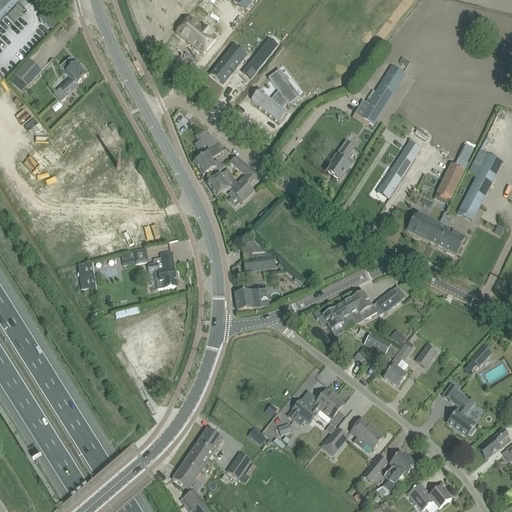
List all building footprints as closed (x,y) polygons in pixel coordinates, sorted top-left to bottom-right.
[(0,0),(0,22),(19,3),(15,0),(0,0)] [(233,0),(232,1),(245,11),(254,0),(233,0)] [(186,22),(177,33),(204,55),(215,41),(210,37),(212,35),(203,28),(200,32),(187,22),(186,22)] [(269,41),(249,65),(257,72),(277,47),(269,41)] [(229,52),(210,76),(223,86),(242,62),(229,52)] [(61,103),(67,98),(78,88),(76,86),(88,76),(77,63),(76,64),(73,60),(69,60),(60,68),(65,73),(71,80),(54,95),(61,103)] [(29,62),(15,77),(27,88),(41,73),(29,62)] [(392,66),(380,85),(368,104),(363,101),(355,113),(373,125),(405,75),(392,66)] [(260,92),(252,102),(279,124),(287,114),(283,111),(287,105),(288,107),(300,98),(294,91),(292,92),(278,73),(268,80),(278,93),(271,101),(260,92)] [(89,94),(49,132),(59,144),(103,121),(89,94)] [(0,172),(61,270),(124,255),(124,254),(132,252),(144,250),(143,249),(167,243),(149,208),(76,223),(0,101),(0,172)] [(194,163),(203,177),(214,170),(216,174),(224,169),(218,160),(213,163),(211,160),(224,152),(220,145),(210,136),(208,137),(205,133),(197,138),(200,142),(194,146),(198,151),(206,146),(209,151),(206,153),(207,155),(194,163)] [(347,144),(333,163),(331,167),(332,168),(327,175),(339,183),(353,164),(346,159),(354,149),(347,144)] [(384,187),(380,193),(389,199),(388,200),(389,201),(416,160),(415,159),(414,162),(402,155),(404,152),(390,173),(392,174),(384,187)] [(481,168),(460,209),(475,217),(503,163),(487,155),(485,160),(481,168)] [(458,160),(455,167),(464,172),(465,171),(468,165),(467,164),(458,160)] [(228,171),(216,178),(207,184),(216,198),(229,190),(242,204),(254,192),(248,186),(258,177),(240,161),(233,165),(246,177),(237,186),(228,171)] [(465,172),(464,172),(455,167),(452,165),(438,193),(451,199),(459,183),(464,174),(465,172)] [(98,182),(112,203),(124,195),(121,190),(128,186),(116,168),(103,176),(104,178),(98,182)] [(439,225),(424,217),(416,214),(407,231),(430,243),(439,225)] [(439,225),(430,243),(456,256),(461,247),(465,238),(448,229),(453,219),(444,214),(439,225)] [(132,252),(134,266),(142,264),(147,263),(147,261),(145,250),(132,252)] [(158,291),(164,290),(177,288),(172,253),(163,255),(164,259),(154,261),(154,266),(148,267),(149,273),(158,272),(159,277),(156,277),(158,291)] [(262,259),(243,261),(245,274),(264,271),(262,259)] [(85,266),(78,267),(81,291),(88,290),(85,267),(85,266)] [(259,291),(236,294),(235,294),(237,312),(261,309),(259,291)] [(377,305),(373,307),(377,314),(380,318),(384,315),(401,302),(393,291),(376,304),(376,305),(377,305)] [(348,314),(359,325),(364,322),(360,315),(372,308),(363,293),(351,300),(341,306),(348,314)] [(349,331),(359,325),(348,314),(341,306),(335,310),(334,309),(322,317),(323,317),(322,318),(317,321),(318,321),(322,328),(327,325),(331,332),(345,324),(349,331)] [(318,311),(313,314),(317,321),(322,318),(318,311)] [(397,331),(390,338),(401,347),(407,340),(397,331)] [(366,342),(386,354),(392,346),(371,334),(366,342)] [(480,368),(493,354),(485,346),(472,360),(480,368)] [(436,353),(428,347),(416,363),(425,369),(436,353)] [(384,379),(398,389),(407,376),(403,373),(408,367),(402,362),(407,356),(401,351),(391,365),(393,366),(384,379)] [(443,398),(449,402),(450,403),(451,402),(460,409),(458,412),(457,411),(447,425),(466,438),(469,435),(471,437),(476,431),(473,429),(476,425),(465,417),(475,404),(468,399),(467,400),(457,392),(458,392),(451,387),(443,398)] [(338,415),(339,414),(339,413),(338,413),(343,406),(326,392),(318,402),(308,394),(301,402),(300,402),(293,411),(294,412),(288,418),(294,422),(300,428),(305,422),(310,425),(317,416),(328,425),(332,420),(337,414),(338,415)] [(269,408),(265,413),(271,419),(276,413),(269,408)] [(361,421),(351,433),(358,439),(354,444),(362,451),(366,446),(373,451),(377,445),(378,446),(379,445),(378,444),(383,439),(361,421)] [(287,426),(278,429),(281,437),(289,434),(287,426)] [(194,449),(210,460),(217,449),(223,441),(207,430),(194,449)] [(336,430),(330,438),(322,448),(333,457),(341,447),(347,439),(336,430)] [(503,430),(486,444),(478,450),(487,461),(500,450),(497,446),(508,437),(503,430)] [(264,437),(257,445),(261,448),(267,440),(264,437)] [(210,460),(194,449),(173,480),(188,491),(210,460)] [(384,478),(389,482),(390,482),(408,459),(400,453),(389,466),(392,468),(384,478)] [(252,463),(239,454),(227,473),(239,482),(252,463)] [(380,457),(363,478),(370,484),(388,463),(380,457)] [(405,479),(416,466),(408,459),(390,482),(381,489),(388,494),(403,477),(405,479)] [(439,511),(444,507),(452,500),(441,487),(430,496),(421,485),(407,496),(417,507),(418,506),(422,511),(423,511),(433,504),(439,511)] [(208,511),(194,491),(184,498),(193,511),(208,511)] [(365,499),(357,504),(363,509),(369,505),(367,502),(365,499)]
